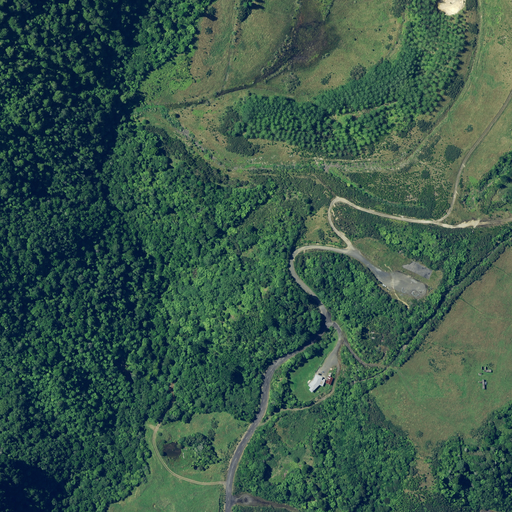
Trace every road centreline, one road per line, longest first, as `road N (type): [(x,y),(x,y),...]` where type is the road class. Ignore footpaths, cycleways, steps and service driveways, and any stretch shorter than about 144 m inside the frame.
road 1 (unclassified): [(327,320),(286,270),(300,248),(350,249),(331,224),(330,204),(345,200),(425,222)]
road 2 (unclassified): [(226,511),(233,452),(268,371),(327,320)]
road 3 (track): [(425,222),(448,212),(464,156),(511,88)]
